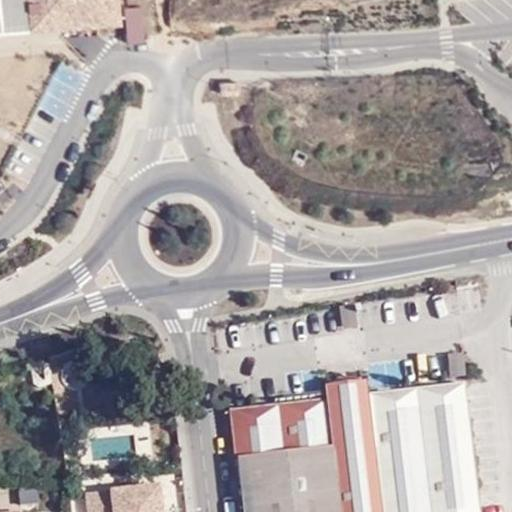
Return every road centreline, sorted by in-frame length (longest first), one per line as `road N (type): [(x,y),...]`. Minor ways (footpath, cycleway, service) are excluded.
road 1 (unclassified): [(211,511),(193,348)]
road 2 (secondary): [(511,238),(349,263)]
road 3 (secondary): [(237,221),(218,189),(183,177),(147,188),(126,219)]
road 4 (secondary): [(224,273),(349,263)]
